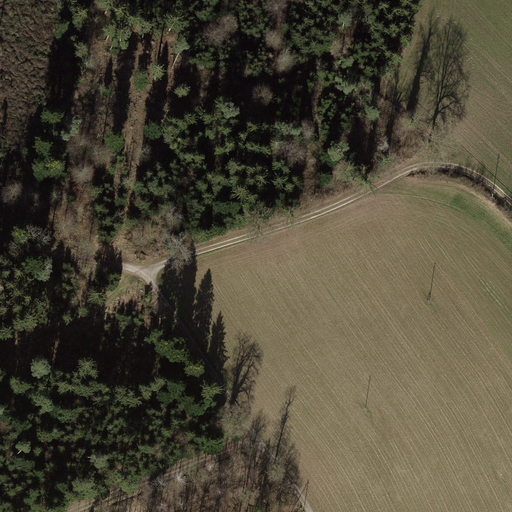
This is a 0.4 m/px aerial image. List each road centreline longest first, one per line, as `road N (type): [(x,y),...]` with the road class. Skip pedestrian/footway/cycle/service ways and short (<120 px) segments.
road 1 (track): [(511,204),(464,170),(433,166),(148,274)]
road 2 (track): [(309,511),(148,274)]
road 3 (track): [(78,511),(257,440)]
road 4 (track): [(148,274),(0,248)]
